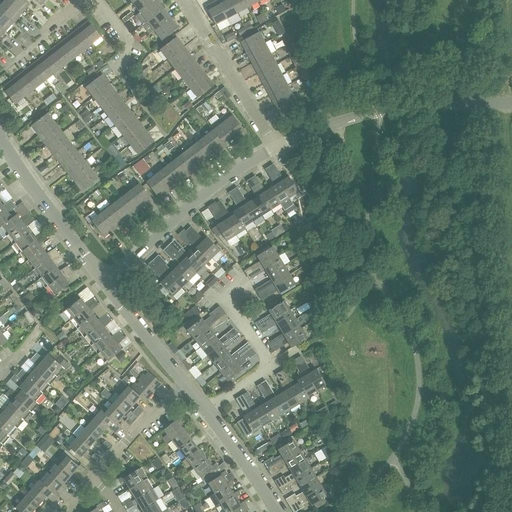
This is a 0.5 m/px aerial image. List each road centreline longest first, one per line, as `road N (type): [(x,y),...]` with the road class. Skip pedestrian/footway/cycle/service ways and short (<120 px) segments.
road 1 (unclassified): [(511,103),(397,108),(275,147)]
road 2 (unclassified): [(275,147),(216,183),(106,284)]
road 3 (unclassified): [(106,284),(0,137)]
road 4 (residential): [(275,147),(184,0)]
road 5 (residential): [(186,385),(147,415),(95,478)]
road 6 (unclassified): [(186,385),(106,284)]
road 7 (unclassified): [(277,511),(205,409)]
